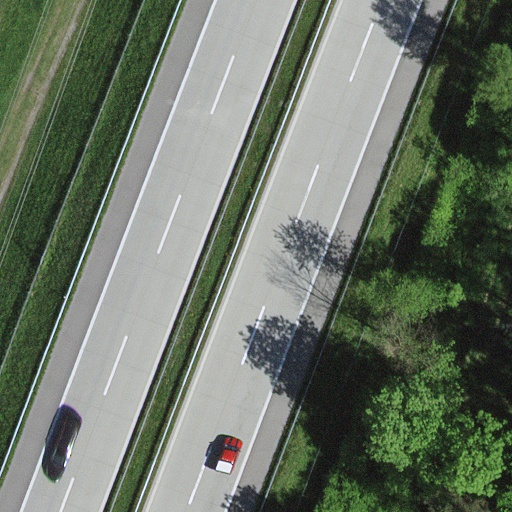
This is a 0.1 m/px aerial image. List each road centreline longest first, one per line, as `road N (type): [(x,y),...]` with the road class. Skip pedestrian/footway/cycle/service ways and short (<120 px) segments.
road 1 (motorway): [(194,511),(384,0)]
road 2 (motorway): [(256,0),(66,511)]
